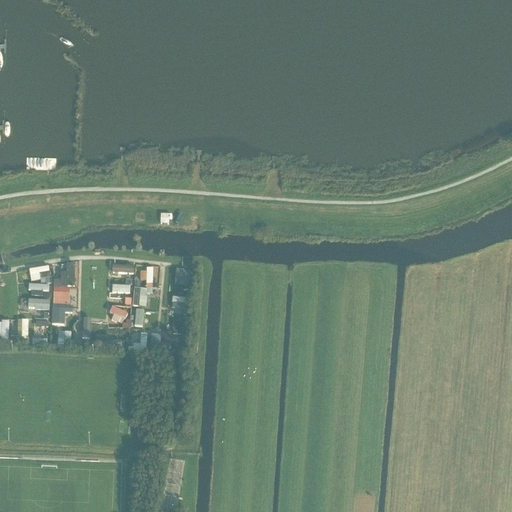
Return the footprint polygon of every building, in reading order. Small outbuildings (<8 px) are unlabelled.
[(113,265),(113,273),(132,275),(133,267),(113,265)] [(28,270),(29,276),(49,273),(48,266),(28,270)] [(176,270),(176,285),(189,286),(190,271),(176,270)] [(30,284),(29,291),(48,292),(49,285),(30,284)] [(112,286),(112,294),(129,294),(130,286),(112,286)] [(133,307),(139,308),(141,289),(134,289),(133,307)] [(54,304),(70,305),(71,294),(54,293),(54,304)] [(29,300),(29,309),(49,310),(49,301),(29,300)] [(53,306),(52,326),(64,327),(65,307),(53,306)] [(108,313),(125,321),(128,314),(111,307),(108,313)] [(137,310),(135,327),(142,328),(144,311),(137,310)] [(84,320),(82,339),(89,340),(91,321),(84,320)] [(3,322),(1,342),(7,343),(9,322),(3,322)] [(186,324),(173,323),(173,335),(185,335),(186,324)] [(159,336),(152,335),(151,354),(158,355),(159,336)]
